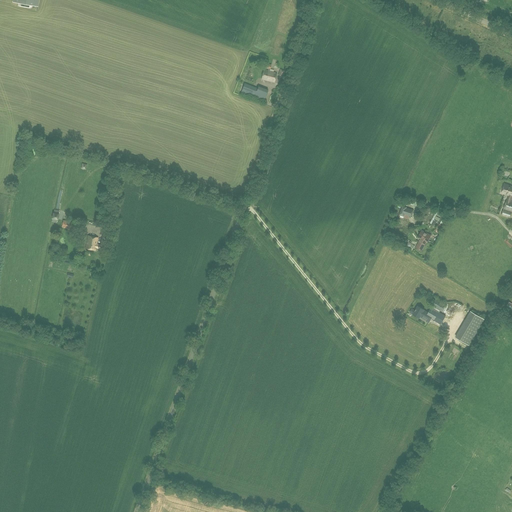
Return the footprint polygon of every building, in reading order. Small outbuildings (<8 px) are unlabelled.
[(261,79),(274,82),(277,73),(270,71),(271,65),(265,64),(264,67),(268,68),(268,71),(264,70),(261,79)] [(264,100),(268,90),(258,87),(257,88),(244,84),(241,92),(264,100)] [(501,193),(508,195),(504,209),(511,212),(511,201),(511,197),(511,186),(510,186),(510,187),(504,185),(501,193)] [(411,217),(413,210),(407,208),(407,207),(402,206),(399,215),(404,217),(404,215),(411,217)] [(503,210),(501,215),(510,218),(511,212),(503,210)] [(84,225),(63,220),(62,227),(68,229),(67,232),(73,233),(73,230),(83,232),(84,225)] [(422,251),(426,242),(427,242),(431,235),(422,231),(418,237),(421,239),(416,248),(422,251)] [(88,236),(85,249),(95,250),(96,247),(105,249),(108,234),(103,233),(101,245),(97,244),(98,238),(88,236)] [(435,299),(432,305),(442,311),(446,305),(435,299)] [(423,313),(424,310),(418,306),(413,314),(419,318),(421,316),(423,313)] [(431,308),(427,315),(423,313),(421,316),(425,319),(424,319),(429,322),(431,319),(440,324),(445,316),(431,308)] [(484,319),(470,311),(455,337),(469,345),(484,319)] [(445,349),(442,356),(447,358),(451,351),(445,349)]
